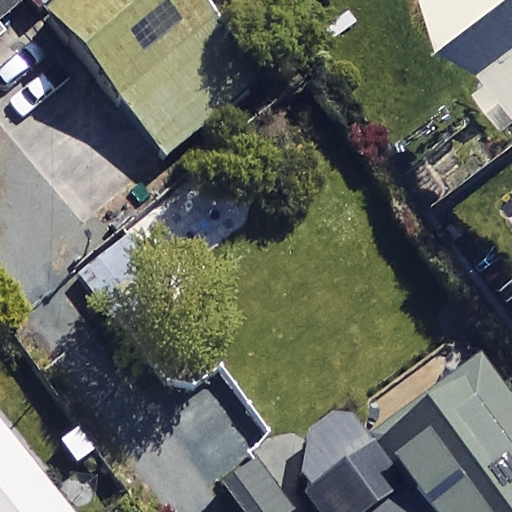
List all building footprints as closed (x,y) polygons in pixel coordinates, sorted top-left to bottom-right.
[(0,0),(0,39),(27,18),(13,0),(0,0)] [(263,95),(187,0),(99,0),(60,31),(169,169),(263,95)] [(511,0),(434,0),(494,77),(478,90),(505,126),(511,121),(511,0)] [(223,239),(189,192),(161,213),(195,260),(223,239)] [(278,491),(293,511),(511,511),(511,421),(465,357),(278,491)] [(67,511),(0,429),(0,511),(67,511)]
